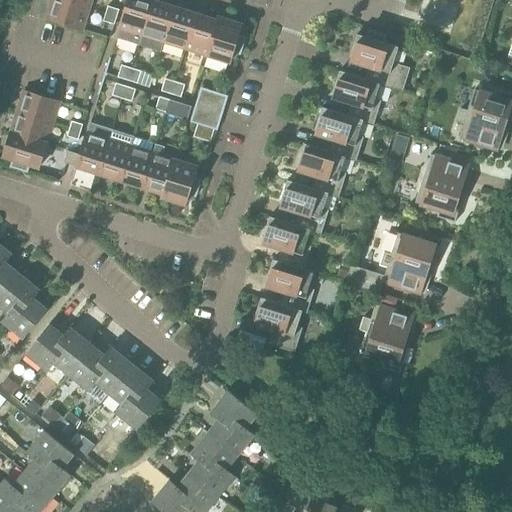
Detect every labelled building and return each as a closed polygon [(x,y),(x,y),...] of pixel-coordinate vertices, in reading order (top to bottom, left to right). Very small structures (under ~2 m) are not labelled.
[(91,8),(66,0),(55,0),(49,18),(85,29),(91,8)] [(145,35),(155,3),(145,0),(128,0),(118,37),(142,45),(145,35)] [(162,51),(165,41),(167,42),(177,10),(155,3),(145,35),(142,45),(162,51)] [(107,13),(119,16),(120,11),(109,7),(107,13)] [(188,49),(198,17),(177,10),(167,42),(188,49)] [(119,16),(107,13),(104,23),(115,26),(119,16)] [(188,49),(210,56),(220,24),(219,24),(198,17),(188,49)] [(221,19),(219,24),(220,24),(210,56),(232,63),(235,53),(243,56),(248,39),(241,37),(244,26),(221,19)] [(380,86),(382,87),(382,88),(404,95),(411,71),(395,66),(400,50),(386,45),(388,38),(371,33),(369,40),(359,37),(351,60),(372,66),(367,82),(380,86)] [(130,82),(134,69),(122,66),(118,79),(130,82)] [(134,69),(130,82),(139,85),(143,72),(134,69)] [(341,73),(334,96),(354,102),(349,118),(349,119),(363,123),(364,121),(374,124),(381,101),(376,99),(380,86),(367,82),(341,73)] [(173,96),(177,83),(166,80),(162,92),(173,96)] [(177,83),(173,96),(182,98),(186,86),(177,83)] [(128,87),(117,84),(113,97),(124,100),(124,99),(128,87)] [(128,87),(124,99),(124,100),(133,103),(137,90),(128,87)] [(195,105),(223,114),(228,96),(201,88),(195,105)] [(26,90),(25,93),(20,111),(55,123),(62,102),(26,90)] [(455,122),(463,124),(458,138),(496,150),(504,124),(509,125),(511,114),(511,94),(500,91),(498,98),(474,90),(467,111),(460,109),(455,122)] [(172,101),(160,97),(156,110),(167,114),(168,113),(172,101)] [(172,101),(168,113),(167,114),(176,117),(180,104),(172,101)] [(223,114),(195,105),(190,123),(217,131),(223,114)] [(323,109),(316,132),(336,138),(331,154),(331,155),(345,159),(346,157),(356,161),(364,137),(359,136),(363,123),(349,119),(349,118),(323,109)] [(20,111),(13,132),(48,143),(55,123),(20,111)] [(79,141),(84,126),(73,122),(68,137),(79,141)] [(89,133),(82,155),(78,166),(100,174),(111,140),(114,131),(90,123),(87,132),(89,133)] [(111,140),(100,174),(122,181),(133,147),(136,138),(114,131),(111,140)] [(5,156),(14,159),(12,166),(29,171),(31,164),(40,167),(48,143),(13,132),(5,156)] [(154,154),(144,188),(165,195),(176,161),(162,157),(165,147),(157,145),(154,154)] [(305,146),(298,168),(318,175),(313,190),(313,191),(329,196),(329,194),(339,197),(346,173),(341,172),(345,159),(331,155),(331,154),(305,146)] [(144,188),(154,154),(133,147),(122,181),(144,188)] [(82,155),(69,151),(66,162),(78,166),(82,155)] [(414,203),(438,211),(436,217),(454,223),(463,194),(459,193),(467,166),(430,155),(414,203)] [(199,169),(176,161),(165,195),(164,198),(187,206),(190,195),(197,198),(202,181),(195,179),(199,169)] [(295,227),(311,233),(321,236),(329,213),(324,211),(329,196),(313,191),(313,190),(287,182),(280,205),(301,211),(296,227),(295,227)] [(283,248),(278,263),(277,264),(304,272),(311,249),(306,248),(311,233),(295,227),(296,227),(270,218),(262,241),(283,248)] [(347,281),(347,283),(380,294),(384,283),(419,294),(427,267),(432,269),(439,247),(397,233),(390,254),(383,252),(379,265),(386,268),(383,276),(374,273),(352,266),(351,269),(349,269),(346,280),(347,281)] [(13,255),(0,244),(0,272),(7,264),(13,255)] [(280,307),(302,314),(307,316),(315,293),(310,291),(315,275),(304,272),(277,264),(278,263),(272,261),(265,284),(286,291),(281,306),(280,307)] [(0,298),(20,274),(7,264),(0,272),(0,298)] [(342,267),(338,278),(346,280),(349,269),(342,267)] [(41,291),(20,274),(0,298),(0,307),(9,314),(17,303),(26,310),(35,299),(41,291)] [(17,303),(9,314),(2,323),(25,340),(48,310),(35,299),(26,310),(17,303)] [(253,322),(275,328),(269,345),(295,354),(303,330),(298,328),(302,314),(280,307),(281,306),(260,299),(253,322)] [(359,354),(383,361),(381,368),(399,373),(408,345),(403,343),(411,317),(374,305),(370,320),(362,318),(358,331),(366,333),(359,354)] [(63,336),(50,325),(26,355),(48,373),(55,364),(63,354),(54,346),(63,336)] [(54,346),(63,354),(55,364),(67,375),(91,346),(69,328),(63,336),(54,346)] [(104,356),(91,346),(67,375),(88,392),(95,384),(104,373),(95,366),(104,356)] [(104,373),(95,384),(88,392),(87,394),(100,404),(108,394),(132,365),(111,348),(104,356),(95,366),(104,373)] [(153,383),(132,365),(108,394),(122,405),(130,395),(138,401),(147,390),(153,383)] [(12,395),(19,386),(8,377),(1,386),(12,395)] [(130,395),(122,405),(115,413),(137,431),(161,402),(147,390),(138,401),(130,395)] [(218,420),(229,428),(235,420),(246,429),(257,415),(228,391),(210,413),(218,420)] [(52,407),(43,417),(54,426),(62,415),(52,407)] [(63,417),(54,428),(70,441),(84,424),(70,412),(65,418),(63,417)] [(229,428),(218,420),(207,433),(237,457),(254,435),(246,429),(235,420),(229,428)] [(35,460),(45,469),(52,461),(62,469),(73,455),(44,432),(27,454),(35,460)] [(198,461),(209,470),(215,462),(226,471),(237,457),(207,433),(190,455),(198,461)] [(45,469),(35,460),(25,474),(54,497),(70,476),(62,469),(52,461),(45,469)] [(209,470),(198,461),(188,475),(218,498),(234,477),(226,471),(215,462),(209,470)] [(18,504),(27,511),(41,511),(54,497),(25,474),(14,487),(25,495),(18,504)] [(188,497),(182,505),(190,511),(206,511),(218,498),(188,475),(177,488),(188,497)] [(25,495),(14,487),(6,480),(0,486),(0,511),(1,511),(27,511),(18,504),(25,495)] [(177,488),(169,481),(151,504),(161,511),(190,511),(182,505),(188,497),(177,488)] [(292,508),(304,511),(352,511),(313,498),(317,487),(301,482),(292,508)]
